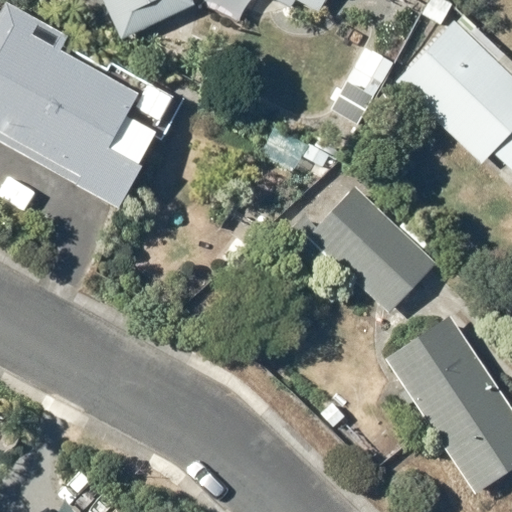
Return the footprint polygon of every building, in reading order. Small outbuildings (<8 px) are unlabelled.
[(78,27),(24,0),(0,0),(0,64),(0,65),(0,124),(89,171),(77,183),(121,205),(163,125),(140,113),(153,90),(68,46),(78,27)] [(186,0),(106,0),(122,35),(189,6),(186,0)] [(322,0),(296,0),(316,11),(322,0)] [(511,74),(453,14),(389,76),(475,165),(491,150),(511,171),(511,74)] [(436,141),(389,166),(420,222),(467,197),(436,141)] [(345,187),(291,247),(382,329),(437,269),(345,187)] [(511,414),(450,316),(382,358),(469,498),(511,471),(511,414)]
